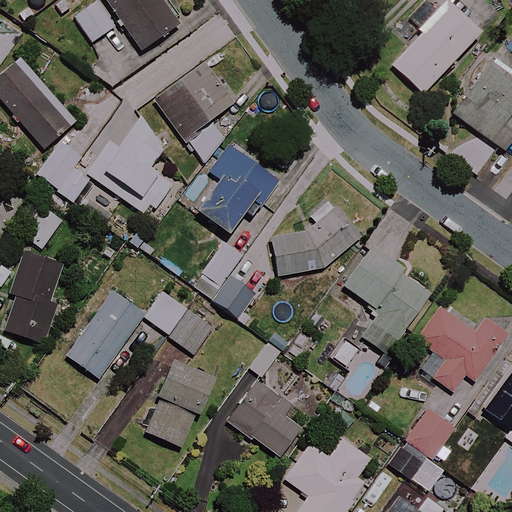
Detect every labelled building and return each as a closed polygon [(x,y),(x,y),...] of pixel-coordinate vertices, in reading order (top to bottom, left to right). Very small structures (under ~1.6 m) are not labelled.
[(175,28),(155,0),(102,0),(139,52),(175,28)] [(113,28),(95,3),(71,20),(89,45),(113,28)] [(475,37),(438,3),(414,30),(418,34),(388,66),(421,96),(475,37)] [(74,121),(23,61),(0,80),(0,102),(40,150),(74,121)] [(234,103),(202,63),(153,101),(184,141),(234,103)] [(511,137),(511,85),(485,66),(449,115),(500,153),(511,137)] [(56,193),(72,172),(70,170),(92,140),(72,125),(34,177),(56,193)] [(225,140),(211,126),(188,148),(189,150),(188,151),(201,163),(225,140)] [(162,182),(106,143),(83,176),(140,215),(162,182)] [(276,184),(226,147),(206,175),(213,180),(190,211),(226,237),(243,214),(250,219),(276,184)] [(326,202),(308,218),(313,233),(265,242),(272,279),(322,270),(358,239),(326,202)] [(60,221),(38,207),(18,237),(40,251),(60,221)] [(208,302),(225,278),(240,257),(222,244),(190,289),(208,302)] [(404,273),(367,248),(340,288),(376,313),(358,338),(385,357),(430,291),(404,273)] [(61,266),(22,253),(6,299),(12,301),(1,332),(42,346),(56,307),(48,304),(61,266)] [(225,278),(208,302),(235,322),(252,298),(225,278)] [(165,337),(186,313),(161,293),(142,318),(165,337)] [(142,316),(110,294),(78,340),(85,344),(72,363),(97,380),(142,316)] [(468,334),(435,310),(413,340),(443,362),(431,380),(449,393),(461,377),(471,384),(504,338),(479,319),(468,334)] [(278,353),(265,345),(247,371),(259,379),(278,353)] [(211,384),(173,365),(139,430),(177,450),(211,384)] [(511,369),(481,411),(508,431),(502,440),(511,447),(511,369)] [(288,408),(246,379),(233,397),(219,417),(278,458),(296,430),(280,419),(288,408)] [(452,429),(426,409),(401,442),(428,462),(452,429)] [(368,460),(339,441),(327,459),(307,446),(283,481),(307,497),(296,511),(343,511),(362,485),(355,480),(368,460)] [(418,464),(396,450),(385,465),(407,480),(418,464)] [(411,511),(394,500),(385,511),(411,511)]
